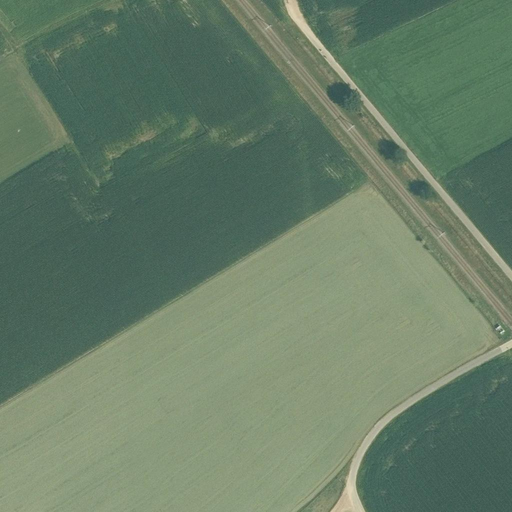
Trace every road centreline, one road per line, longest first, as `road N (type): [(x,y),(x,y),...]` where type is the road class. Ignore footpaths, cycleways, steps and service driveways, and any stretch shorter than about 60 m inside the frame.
road 1 (unclassified): [(511,277),(299,23)]
road 2 (unclassified): [(352,492),(354,467),(381,422),(511,343)]
